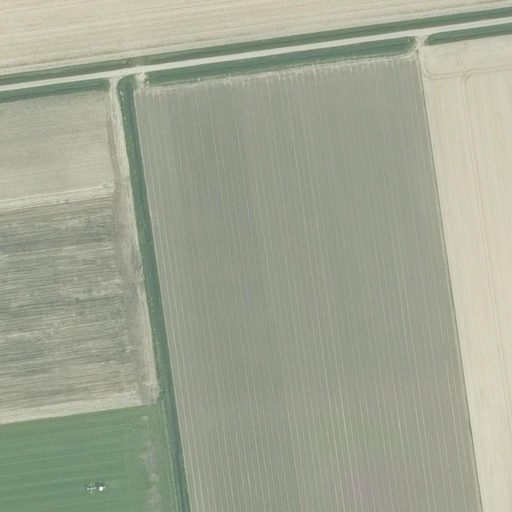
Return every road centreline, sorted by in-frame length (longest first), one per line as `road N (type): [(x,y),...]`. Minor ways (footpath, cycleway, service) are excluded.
road 1 (track): [(113,73),(171,511)]
road 2 (track): [(394,35),(0,88)]
